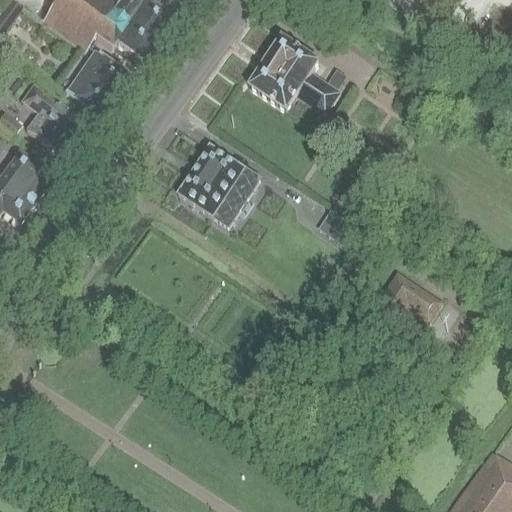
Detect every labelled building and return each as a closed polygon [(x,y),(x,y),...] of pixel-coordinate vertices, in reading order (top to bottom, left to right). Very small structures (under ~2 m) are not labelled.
[(116,49),(146,70),(176,27),(145,6),(141,12),(126,1),(121,8),(109,0),(60,0),(42,26),(85,57),(95,42),(112,54),(116,49)] [(0,45),(22,15),(11,6),(1,20),(0,19),(0,45)] [(297,103),(326,121),(342,97),(313,79),(320,67),(282,43),(250,92),(288,116),(297,103)] [(129,81),(95,57),(65,99),(79,108),(79,109),(99,123),(129,81)] [(75,153),(70,150),(84,130),(58,111),(33,92),(22,108),(38,119),(26,135),(38,144),(66,165),(75,153)] [(4,118),(0,123),(0,129),(16,141),(23,131),(4,118)] [(210,152),(178,201),(213,224),(245,175),(210,152)] [(53,183),(19,158),(0,183),(0,219),(1,218),(19,230),(53,183)] [(352,214),(366,194),(352,184),(338,205),(352,214)] [(347,254),(360,236),(347,227),(334,245),(347,254)] [(357,341),(420,381),(437,354),(403,332),(411,319),(430,331),(444,308),(397,278),(357,341)] [(511,511),(511,472),(492,459),(454,511),(511,511)]
